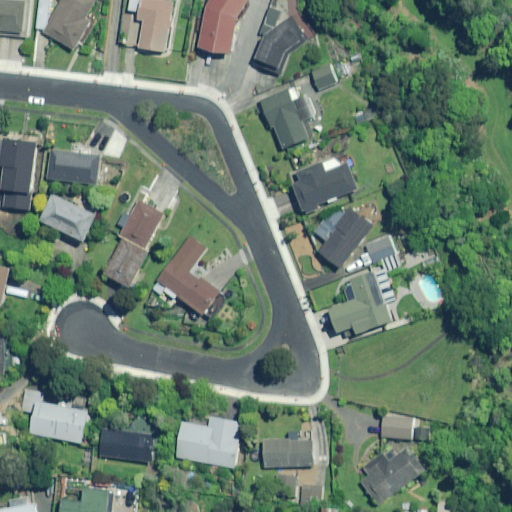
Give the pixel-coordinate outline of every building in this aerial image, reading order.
[(32,0),(1,0),(0,0),(0,28),(2,28),(1,35),(30,37),(32,0)] [(97,3),(92,0),(63,0),(46,34),(77,51),(92,22),(88,20),(97,3)] [(130,0),(129,10),(141,12),(140,20),(146,21),(141,49),(168,53),(175,2),(159,0),(130,0)] [(250,0),(210,0),(208,5),(200,50),(233,55),(238,25),(250,0)] [(282,12),(271,8),(267,22),(278,26),(282,12)] [(309,38),(294,20),(270,35),(257,65),(285,77),(289,54),(309,38)] [(338,84),(332,67),(315,73),(321,90),(338,84)] [(301,99),(296,87),(263,102),(274,129),(277,127),(286,149),(312,138),(305,122),(313,118),(304,98),(301,99)] [(39,144),(0,139),(0,169),(6,170),(4,191),(6,191),(5,208),(32,211),(39,144)] [(101,185),(104,157),(52,151),(49,180),(101,185)] [(342,167),(338,158),(297,174),(300,183),(295,185),(306,214),(318,210),(316,207),(359,190),(350,164),(342,167)] [(99,216),(55,195),(42,221),(87,242),(99,216)] [(143,202),(123,239),(105,274),(133,289),(151,254),(149,253),(168,215),(143,202)] [(318,233),(330,243),(322,253),(343,269),(375,227),(351,209),(349,213),(339,205),(318,233)] [(403,267),(390,236),(366,246),(374,264),(383,260),(388,273),(403,267)] [(183,299),(206,316),(209,313),(215,318),(230,298),(204,279),(202,281),(191,273),(208,249),(192,237),(160,281),(153,290),(176,308),(183,299)] [(432,259),(427,247),(405,256),(410,268),(432,259)] [(11,270),(0,267),(0,306),(3,307),(11,270)] [(386,271),(375,275),(375,273),(352,280),(359,301),(330,311),(337,333),(356,327),(358,335),(392,323),(386,305),(396,301),(386,271)] [(44,393),(26,390),(22,411),(34,414),(30,434),(84,444),(90,412),(42,403),(44,393)] [(414,418),(383,416),(381,438),(413,440),(414,418)] [(243,423),(212,418),(211,428),(184,424),(178,459),(236,469),(243,423)] [(158,436),(105,430),(101,457),(155,463),(158,436)] [(313,467),(313,442),(263,442),(263,467),(313,467)] [(425,472),(409,449),(389,463),(383,455),(365,468),(370,475),(361,481),(378,505),(425,472)] [(320,487),(301,487),(300,505),(320,506),(320,487)] [(112,511),(115,491),(89,488),(87,502),(65,500),(64,511),(112,511)] [(448,511),(449,504),(436,502),(435,511),(448,511)]
